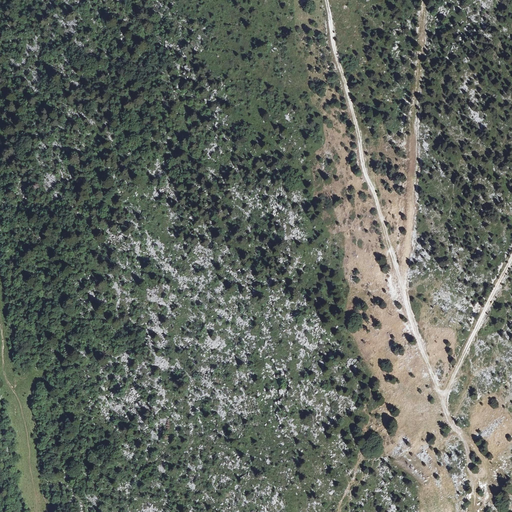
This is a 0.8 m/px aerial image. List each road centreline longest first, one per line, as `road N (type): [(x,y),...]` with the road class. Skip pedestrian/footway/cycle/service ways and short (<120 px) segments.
road 1 (track): [(326,0),(364,170),(446,414),(464,438),(470,511)]
road 2 (track): [(401,284),(423,0)]
road 3 (track): [(442,400),(511,257)]
